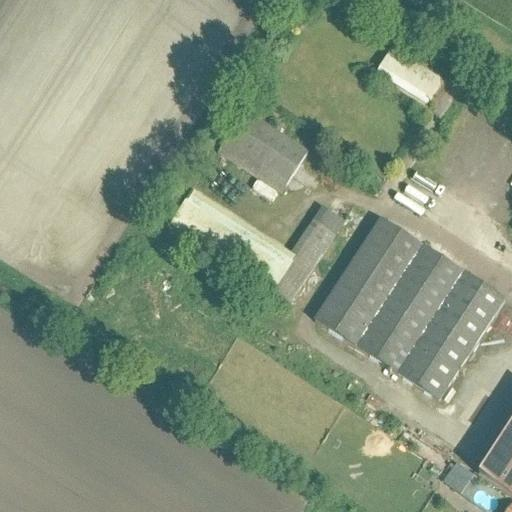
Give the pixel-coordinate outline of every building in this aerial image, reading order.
[(427,110),(442,85),(392,53),(376,77),(427,110)] [(355,76),(346,89),(389,117),(398,103),(355,76)] [(281,198),(309,156),(245,113),(217,156),(281,198)] [(291,258),(193,194),(169,231),(272,299),(273,297),(290,308),(344,225),(322,210),(291,258)] [(438,407),(504,305),(379,224),(313,327),(438,407)] [(511,426),(477,482),(511,503),(511,426)] [(442,489),(453,496),(466,476),(456,469),(442,489)] [(422,501),(434,483),(423,476),(411,493),(422,501)]
